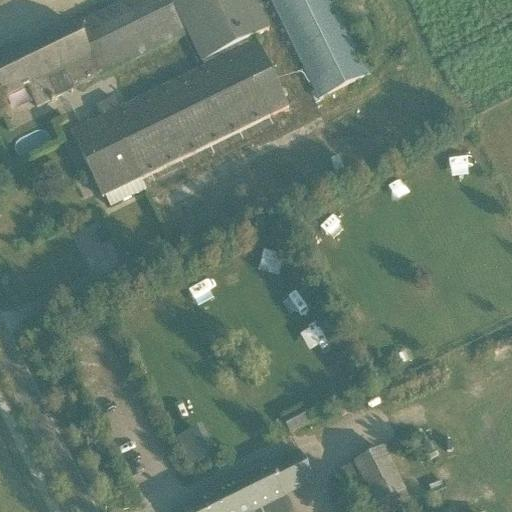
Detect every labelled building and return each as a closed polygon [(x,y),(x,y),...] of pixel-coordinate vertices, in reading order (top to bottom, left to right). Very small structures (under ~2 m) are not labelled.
[(27,90),(37,109),(184,36),(166,0),(132,0),(0,64),(0,96),(3,102),(27,90)] [(169,0),(204,70),(256,45),(254,40),(268,33),(251,0),(169,0)] [(269,0),(319,103),(368,79),(330,0),(269,0)] [(256,45),(204,70),(71,135),(102,200),(288,110),(256,45)] [(441,157),(449,173),(466,165),(458,149),(441,157)] [(287,316),(305,309),(299,292),(280,299),(287,316)] [(348,314),(354,330),(370,323),(364,308),(348,314)] [(161,409),(170,429),(191,420),(182,400),(161,409)] [(287,433),(307,426),(301,410),(281,417),(287,433)] [(195,432),(177,441),(191,469),(209,460),(195,432)] [(337,476),(354,511),(373,511),(375,511),(420,511),(432,506),(424,486),(404,496),(383,454),(337,476)] [(269,467),(182,511),(291,511),(285,499),(277,484),(306,470),(299,455),(270,469),(269,467)]
